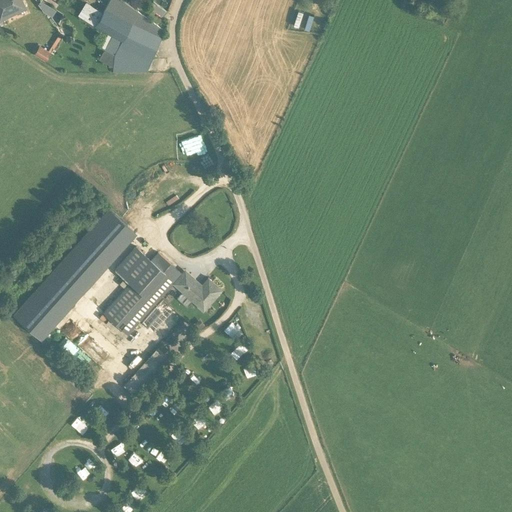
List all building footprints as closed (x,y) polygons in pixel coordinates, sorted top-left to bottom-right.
[(0,0),(0,17),(24,6),(21,0),(0,0)] [(56,10),(40,0),(38,4),(43,12),(51,17),(56,10)] [(116,41),(114,63),(113,72),(146,71),(148,68),(161,37),(163,30),(121,0),(108,0),(104,8),(101,13),(86,4),(79,16),(94,26),(107,34),(116,41)] [(162,18),(167,11),(152,1),(149,6),(151,7),(151,8),(153,10),(152,11),(162,18)] [(101,56),(114,63),(116,41),(107,34),(100,47),(104,49),(101,56)] [(33,54),(45,62),(51,53),(39,45),(33,54)] [(128,228),(101,205),(7,313),(36,338),(128,228)] [(135,246),(114,270),(132,286),(106,315),(127,335),(182,274),(157,252),(151,259),(135,246)] [(182,274),(173,284),(203,311),(222,290),(208,277),(198,288),(182,274)] [(161,299),(141,322),(153,333),(168,316),(164,312),(169,306),(161,299)] [(167,356),(158,349),(149,360),(158,367),(167,356)] [(144,380),(136,372),(127,383),(135,390),(144,380)]
